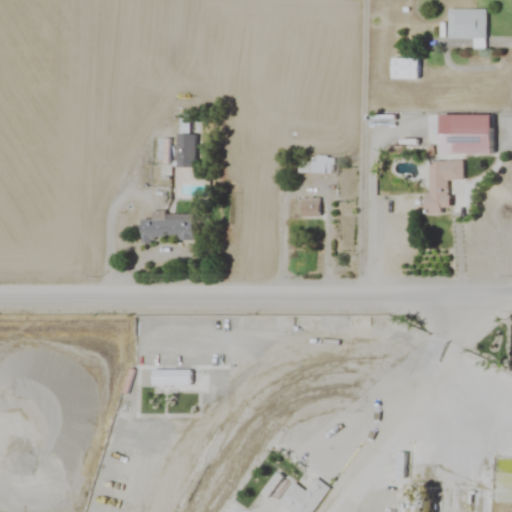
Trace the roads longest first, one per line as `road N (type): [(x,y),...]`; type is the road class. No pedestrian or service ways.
road 1 (residential): [(511,296),(0,292)]
road 2 (residential): [(372,0),(368,297)]
